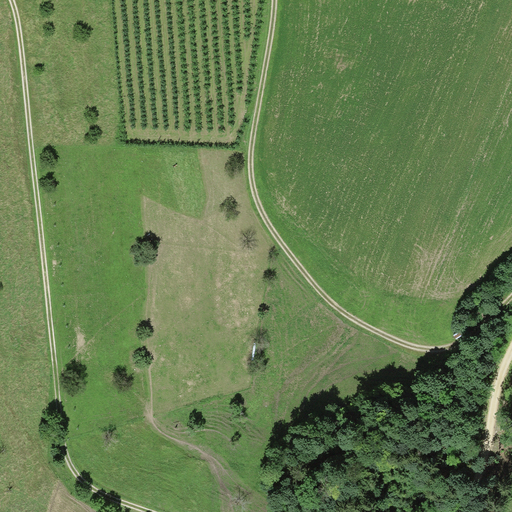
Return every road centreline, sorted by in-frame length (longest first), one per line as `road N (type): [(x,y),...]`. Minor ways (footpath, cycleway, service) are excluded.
road 1 (track): [(150,511),(91,488),(65,455),(12,0)]
road 2 (track): [(511,295),(458,341),(421,350),(353,322),(314,289),(259,211),(249,179),(272,0)]
road 3 (track): [(461,511),(511,347)]
